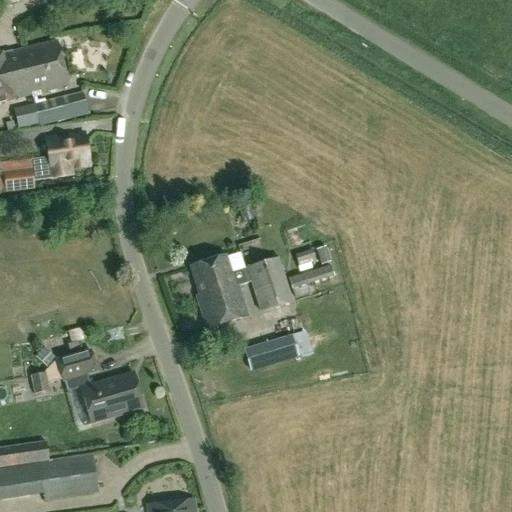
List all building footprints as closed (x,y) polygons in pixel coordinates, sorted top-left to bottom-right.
[(12,100),(66,87),(56,43),(1,56),(1,55),(0,55),(0,105),(12,102),(12,100)] [(87,116),(82,93),(12,109),(16,121),(1,124),(3,134),(38,125),(39,127),(87,116)] [(84,134),(44,140),(47,158),(0,163),(0,194),(34,190),(33,182),(52,180),(71,177),(70,170),(89,167),(84,134)] [(302,213),(291,222),(298,230),(309,221),(302,213)] [(315,251),(320,267),(331,263),(325,247),(315,251)] [(294,256),(299,274),(311,270),(309,265),(315,263),(311,251),(294,256)] [(196,298),(206,331),(247,318),(238,288),(251,284),(261,314),(291,304),(277,260),(230,275),(225,257),(190,269),(199,297),(196,298)] [(330,266),(287,280),(291,291),(333,278),(330,266)] [(71,344),(77,343),(83,341),(80,330),(68,333),(71,344)] [(291,336),(242,351),(249,373),(298,358),(291,336)] [(80,350),(77,343),(71,344),(67,345),(69,353),(80,350)] [(48,370),(57,361),(44,349),(36,359),(48,370)] [(63,382),(66,393),(81,389),(91,425),(143,410),(133,374),(90,386),(87,375),(96,373),(90,351),(57,361),(63,382)] [(47,387),(45,374),(30,377),(34,395),(48,392),(47,387)] [(45,443),(0,449),(0,469),(48,462),(45,443)] [(0,500),(43,494),(44,501),(130,488),(123,453),(0,471),(0,500)] [(194,511),(193,502),(147,507),(147,511),(194,511)]
